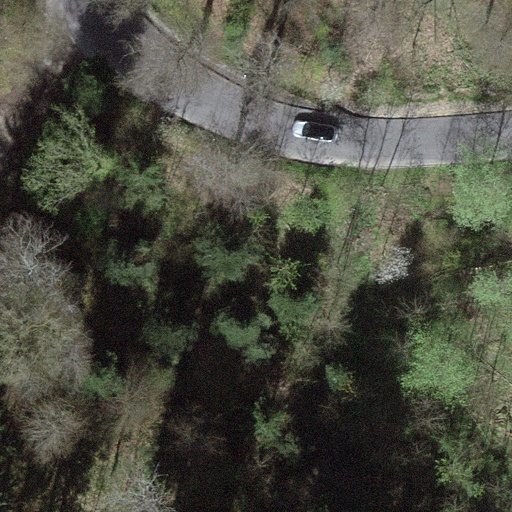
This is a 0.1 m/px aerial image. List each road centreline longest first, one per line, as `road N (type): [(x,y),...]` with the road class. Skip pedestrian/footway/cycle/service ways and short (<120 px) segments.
road 1 (unclassified): [(86,0),(161,74),(274,127),(362,142),(511,134)]
road 2 (track): [(83,0),(23,87),(0,143)]
